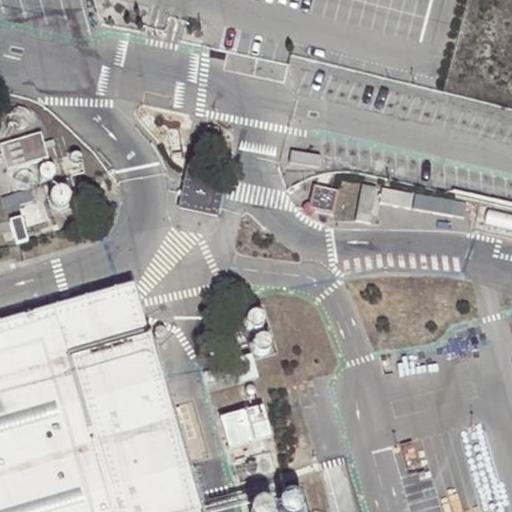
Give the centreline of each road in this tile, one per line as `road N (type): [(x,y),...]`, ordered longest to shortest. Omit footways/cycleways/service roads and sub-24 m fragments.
road 1 (residential): [(0,48),(155,74),(511,159)]
road 2 (unknown): [(233,511),(191,345),(199,292),(214,261)]
